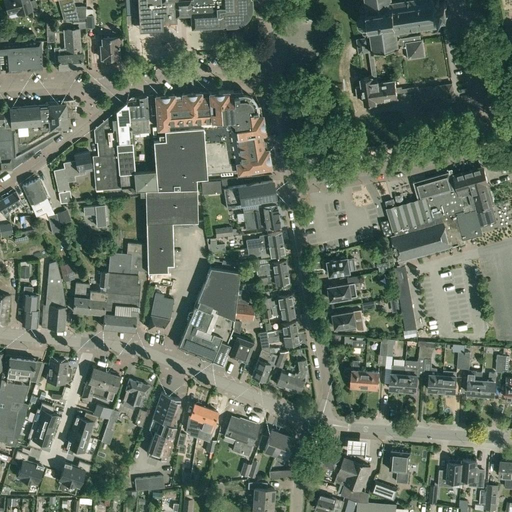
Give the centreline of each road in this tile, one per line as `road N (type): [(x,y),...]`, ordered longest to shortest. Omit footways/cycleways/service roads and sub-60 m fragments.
road 1 (residential): [(320,423),(327,399),(292,183)]
road 2 (tertiary): [(88,344),(156,356),(311,421)]
road 3 (residential): [(511,163),(492,150),(292,183)]
road 4 (tertiary): [(320,423),(511,440)]
road 5 (residential): [(0,189),(122,89)]
road 6 (residential): [(122,89),(178,73),(274,67)]
road 7 (residential): [(51,463),(88,344)]
road 8 (residential): [(0,89),(122,89)]
